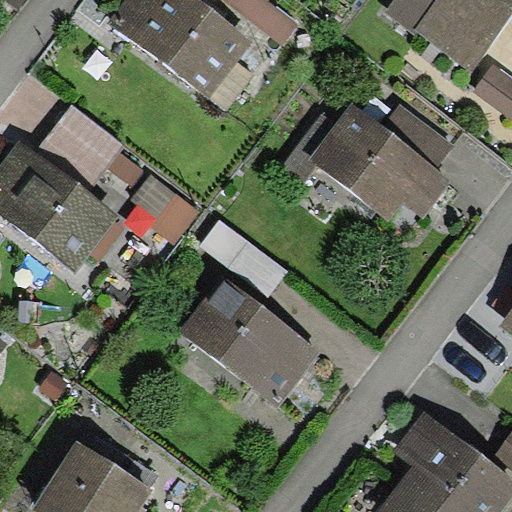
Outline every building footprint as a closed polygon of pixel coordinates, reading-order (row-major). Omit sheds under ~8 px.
[(150,0),(143,10),(249,90),(297,30),(260,0),(150,0)] [(511,0),(404,0),(395,14),(469,65),(511,2),(511,0)] [(511,68),(507,65),(483,92),(511,117),(511,68)] [(370,100),(323,160),(350,179),(367,160),(438,215),(454,196),(478,211),(508,175),(487,157),(501,136),(435,85),(418,106),(397,93),(384,109),(370,100)] [(110,99),(71,144),(123,186),(163,143),(110,99)] [(56,132),(11,188),(116,268),(159,215),(123,186),(71,144),(56,132)] [(222,228),(207,249),(267,293),(283,272),(222,228)] [(225,294),(194,334),(281,399),(311,359),(225,294)] [(0,358),(0,408),(23,374),(0,358)] [(426,467),(390,511),(499,511),(511,496),(511,481),(428,418),(404,450),(426,467)] [(119,440),(69,503),(81,511),(185,511),(195,501),(119,440)]
